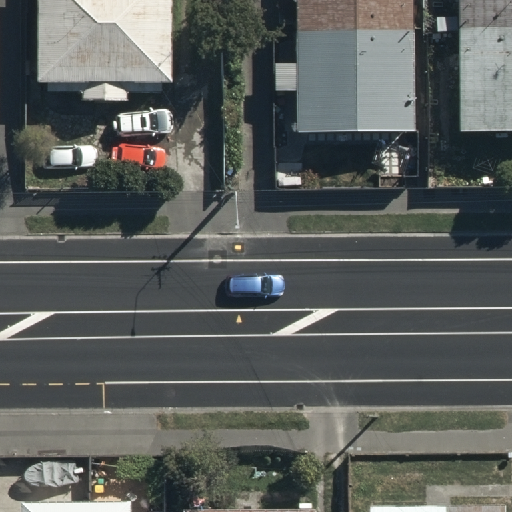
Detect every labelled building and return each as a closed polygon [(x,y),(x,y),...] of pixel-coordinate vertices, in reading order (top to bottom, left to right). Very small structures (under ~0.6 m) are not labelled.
[(41,0),(42,98),(170,99),(169,0),(41,0)] [(292,0),(293,116),(405,116),(404,0),(292,0)] [(511,0),(455,0),(456,126),(511,126),(511,0)] [(124,511),(124,484),(15,484),(15,511),(124,511)] [(315,511),(315,497),(182,498),(181,511),(315,511)] [(364,511),(493,511),(494,502),(364,505),(364,511)]
